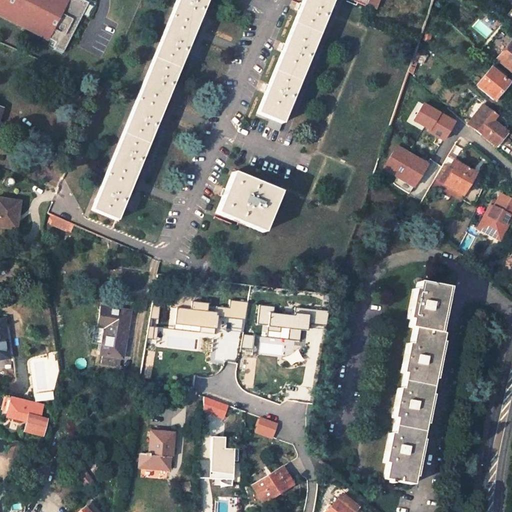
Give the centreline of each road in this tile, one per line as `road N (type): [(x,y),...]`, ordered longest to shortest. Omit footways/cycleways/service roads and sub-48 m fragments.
road 1 (residential): [(475,278),(430,255),(388,263),(367,287),(340,430)]
road 2 (unclassified): [(181,344),(221,350),(228,393),(288,416),(311,480),(307,511)]
road 3 (residential): [(475,278),(455,304),(414,511)]
road 4 (primary): [(511,378),(491,511)]
